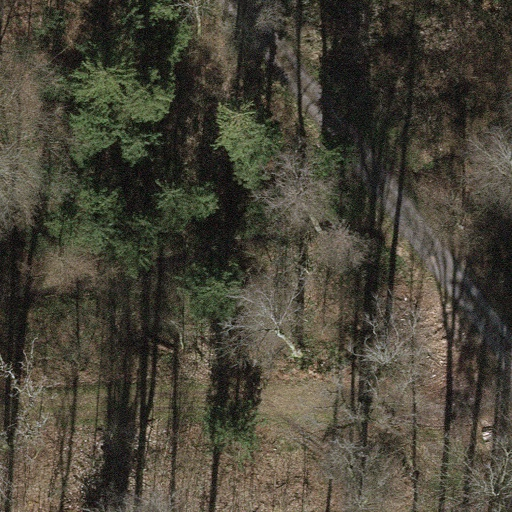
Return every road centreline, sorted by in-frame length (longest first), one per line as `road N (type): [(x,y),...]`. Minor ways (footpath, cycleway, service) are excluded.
road 1 (track): [(511,399),(0,408)]
road 2 (track): [(246,0),(511,363)]
